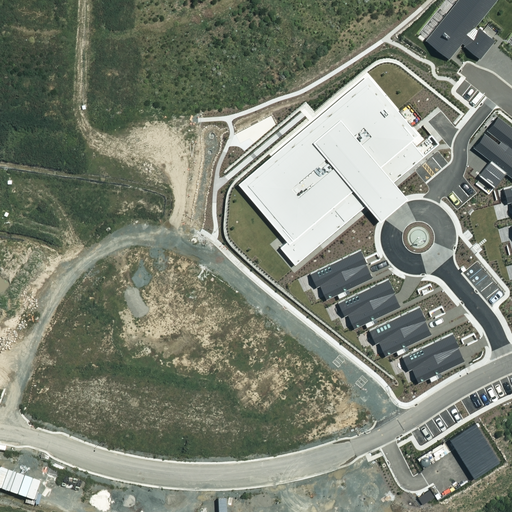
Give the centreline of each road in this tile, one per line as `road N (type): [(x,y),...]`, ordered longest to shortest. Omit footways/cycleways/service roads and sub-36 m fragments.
road 1 (unknown): [(0,432),(127,467),(213,477),(352,447)]
road 2 (residential): [(352,447),(507,364)]
road 3 (residential): [(507,364),(484,314),(435,258)]
